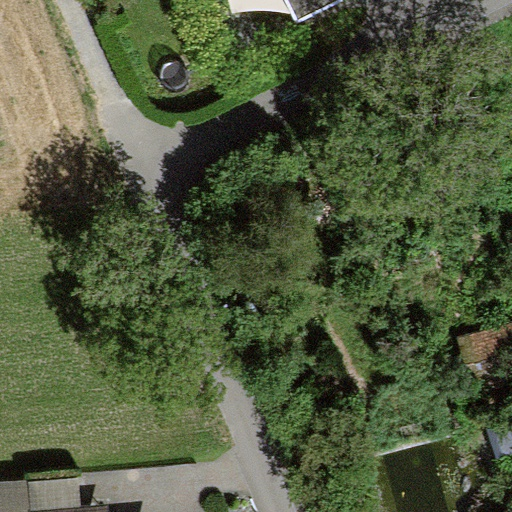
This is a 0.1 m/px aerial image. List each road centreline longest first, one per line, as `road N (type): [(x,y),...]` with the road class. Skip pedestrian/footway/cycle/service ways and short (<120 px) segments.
road 1 (residential): [(137,177),(495,0)]
road 2 (residential): [(137,177),(284,511)]
road 3 (track): [(62,0),(137,177)]
